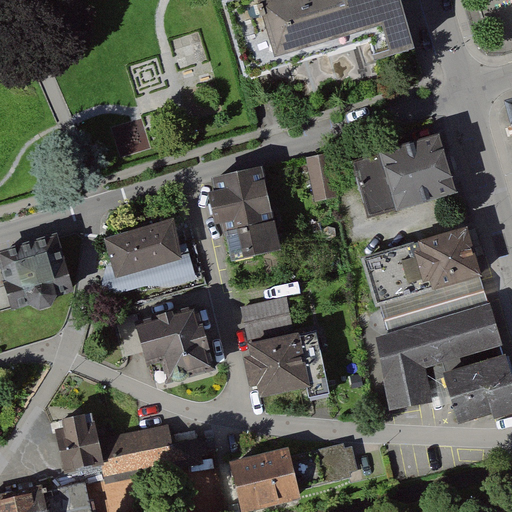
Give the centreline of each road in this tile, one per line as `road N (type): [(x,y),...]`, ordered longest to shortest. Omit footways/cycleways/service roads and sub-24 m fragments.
road 1 (residential): [(65,358),(215,417),(385,436),(511,437)]
road 2 (residential): [(92,207),(466,96)]
road 3 (residential): [(511,250),(466,96)]
road 4 (residential): [(65,358),(92,207)]
road 5 (residential): [(0,462),(65,358)]
